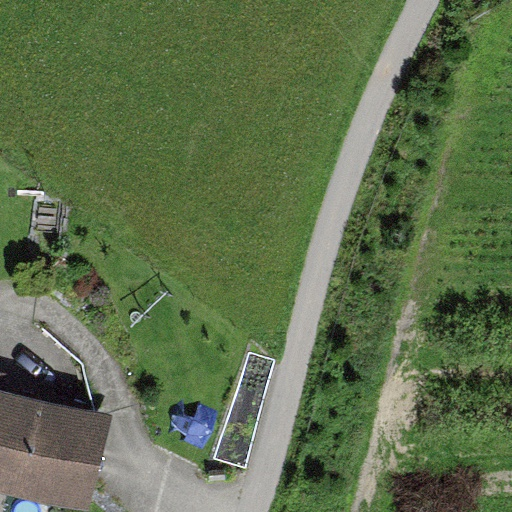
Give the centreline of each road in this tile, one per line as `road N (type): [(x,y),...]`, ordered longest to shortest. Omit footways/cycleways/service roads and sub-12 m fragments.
road 1 (track): [(431,0),(385,87),(330,246),(259,511)]
road 2 (unknown): [(173,511),(137,480),(134,397)]
